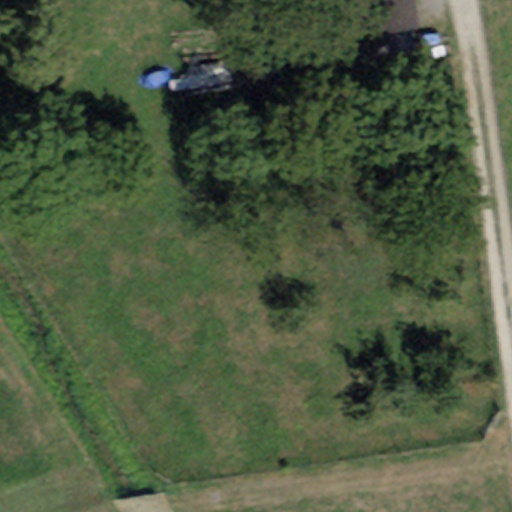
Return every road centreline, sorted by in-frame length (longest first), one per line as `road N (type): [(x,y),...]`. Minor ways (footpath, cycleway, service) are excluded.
road 1 (track): [(511,453),(131,511)]
road 2 (track): [(463,0),(511,354)]
